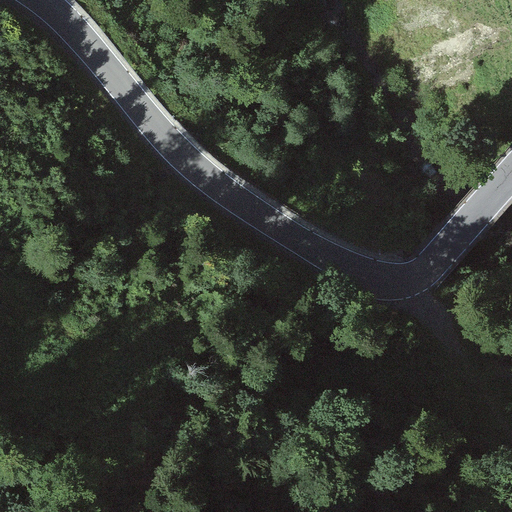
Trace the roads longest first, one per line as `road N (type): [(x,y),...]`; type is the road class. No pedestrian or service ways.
road 1 (tertiary): [(42,0),(222,190),(370,280),(400,286),(427,273),(511,179)]
road 2 (track): [(400,286),(511,440)]
